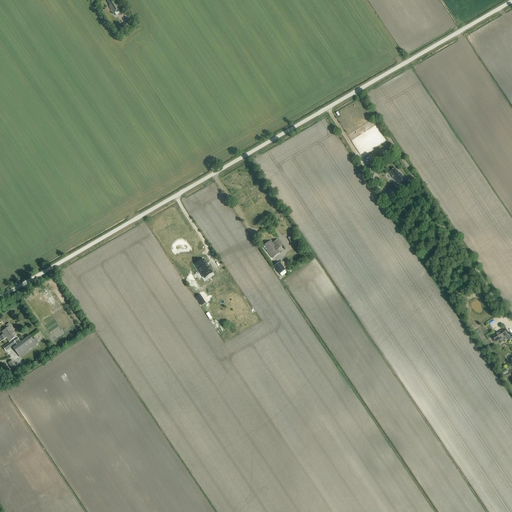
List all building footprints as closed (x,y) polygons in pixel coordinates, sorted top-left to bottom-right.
[(115,0),(113,0),(112,0),(108,0),(107,1),(111,6),(109,7),(114,14),(121,9),(115,0)] [(125,30),(132,25),(129,20),(122,25),(125,30)] [(405,181),(403,179),(404,178),(399,172),(398,172),(394,168),(389,173),(398,183),(401,181),(403,183),(405,181)] [(386,192),(390,198),(392,200),(396,197),(391,189),(386,192)] [(296,240),(293,234),(288,238),(291,243),(296,240)] [(278,249),(282,246),(277,239),(273,243),(271,241),(269,242),(263,246),(272,258),(280,252),(278,249)] [(195,265),(204,278),(211,273),(203,260),(195,265)] [(285,270),(279,262),(274,266),(280,274),(285,270)] [(221,268),(215,272),(223,284),(229,280),(221,268)] [(205,303),(200,295),(196,297),(201,305),(205,303)] [(2,332),(4,335),(0,337),(0,342),(0,343),(6,338),(7,339),(8,339),(10,341),(9,341),(9,342),(17,337),(13,331),(14,330),(9,323),(6,325),(8,328),(2,332)] [(511,338),(511,339),(511,340),(511,342),(511,343),(511,336),(511,337),(508,335),(504,329),(492,336),(495,342),(499,339),(499,340),(505,336),(506,337),(509,339),(510,340),(511,338)] [(17,353),(20,356),(36,344),(30,335),(20,342),(16,345),(13,347),(17,353)] [(20,342),(16,338),(3,348),(5,351),(16,344),(16,345),(20,342)] [(12,360),(8,363),(9,365),(15,373),(19,370),(12,360)]
